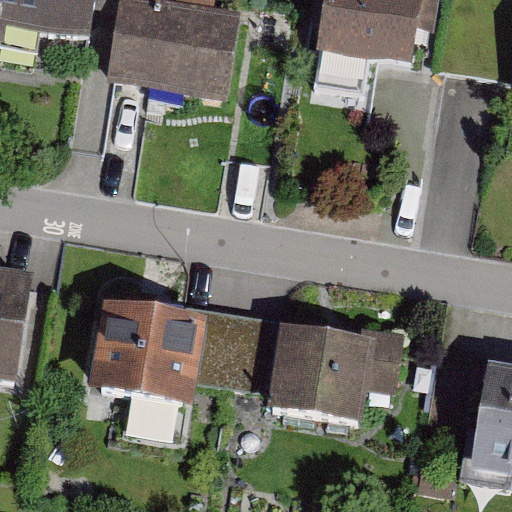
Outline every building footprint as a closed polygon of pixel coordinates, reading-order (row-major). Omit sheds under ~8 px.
[(0,0),(0,48),(89,61),(96,0),(0,0)] [(422,1),(412,0),(328,0),(320,66),(412,78),(422,1)] [(232,107),(244,18),(131,4),(120,92),(232,107)] [(29,298),(0,293),(0,400),(14,403),(29,298)] [(286,332),(207,321),(205,338),(196,396),(275,408),(284,348),(286,332)] [(205,338),(103,323),(90,411),(192,426),(196,396),(205,338)] [(378,361),(284,348),(275,408),(271,433),(366,446),(378,361)] [(511,386),(481,383),(467,492),(511,498),(511,386)]
